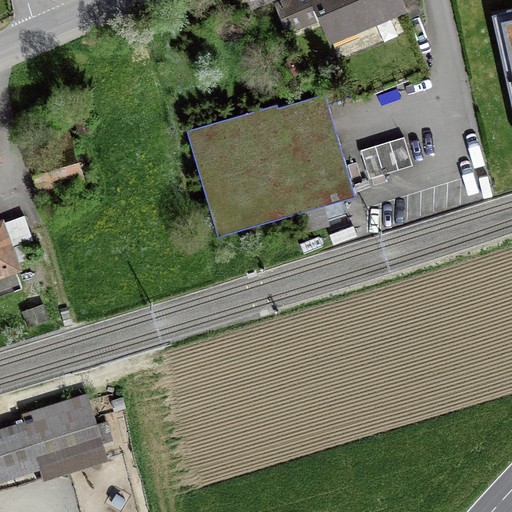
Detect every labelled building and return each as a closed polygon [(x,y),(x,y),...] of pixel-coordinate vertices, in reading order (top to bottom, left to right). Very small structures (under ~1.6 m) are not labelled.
[(321,15),(349,84),(279,106),(278,102),(187,129),(218,235),(355,195),(329,103),(353,95),(354,99),(427,70),(405,15),(419,9),(417,0),(287,0),(278,4),(286,23),(295,26),(321,15)] [(511,8),(506,10),(511,35),(511,47),(500,51),(511,104),(511,8)] [(224,37),(225,40),(258,28),(251,9),(212,24),(218,39),(224,37)] [(46,200),(83,190),(66,130),(29,140),(46,200)] [(404,136),(361,149),(369,178),(413,165),(404,136)] [(0,293),(21,286),(0,228),(0,293)] [(41,466),(44,475),(105,456),(86,395),(25,415),(27,423),(41,466)] [(0,478),(41,466),(27,423),(0,431),(0,478)]
